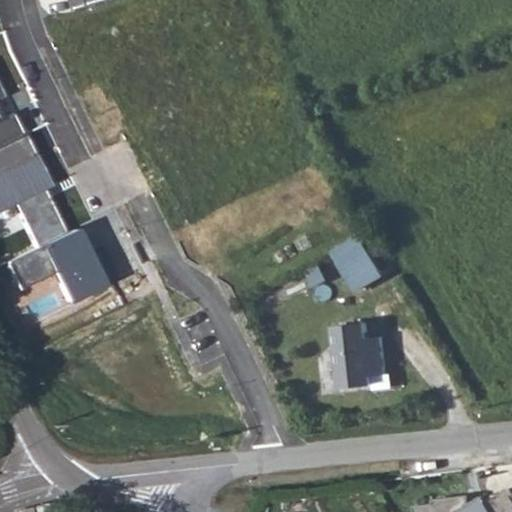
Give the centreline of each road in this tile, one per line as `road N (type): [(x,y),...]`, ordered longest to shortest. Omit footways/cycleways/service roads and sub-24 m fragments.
road 1 (residential): [(19,0),(89,159),(140,205),(170,267),(213,293),(278,459)]
road 2 (residential): [(511,434),(278,459)]
road 3 (unclassified): [(62,477),(0,347)]
road 4 (residential): [(205,466),(62,477)]
